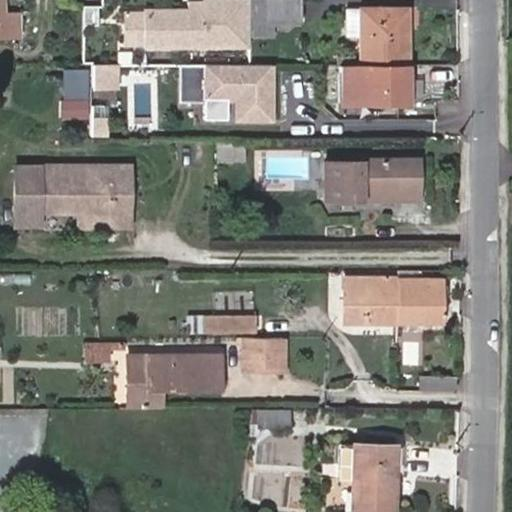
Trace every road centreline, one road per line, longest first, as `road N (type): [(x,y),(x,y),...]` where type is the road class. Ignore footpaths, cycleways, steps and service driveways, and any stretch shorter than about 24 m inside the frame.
road 1 (residential): [(493,0),(482,511)]
road 2 (unknown): [(488,246),(83,245),(25,224),(7,196)]
